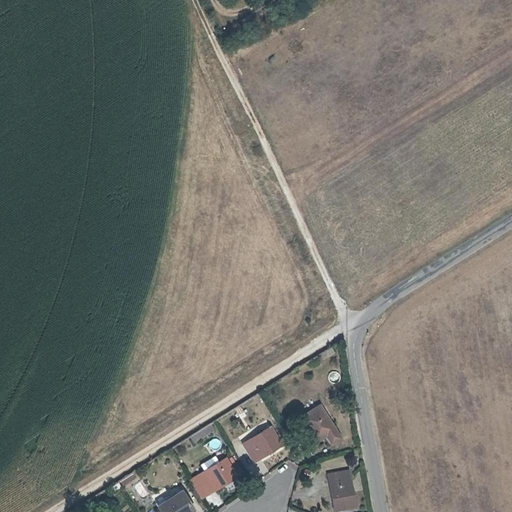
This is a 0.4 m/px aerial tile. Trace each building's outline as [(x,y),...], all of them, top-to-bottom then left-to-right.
[(322,406),(304,418),(319,442),(328,436),(334,444),(343,438),(322,406)] [(212,422),(199,431),(192,435),(196,441),(215,428),(212,422)] [(257,462),(284,445),(271,427),(246,443),(257,462)] [(218,456),(204,464),(208,471),(202,475),(213,493),(240,477),(228,458),(221,462),(218,456)] [(337,509),(357,505),(352,470),(332,473),(337,509)] [(120,480),(123,486),(138,478),(135,472),(120,480)] [(213,493),(202,475),(192,480),(204,499),(213,493)] [(162,511),(189,511),(194,509),(181,491),(158,506),(162,511)]
